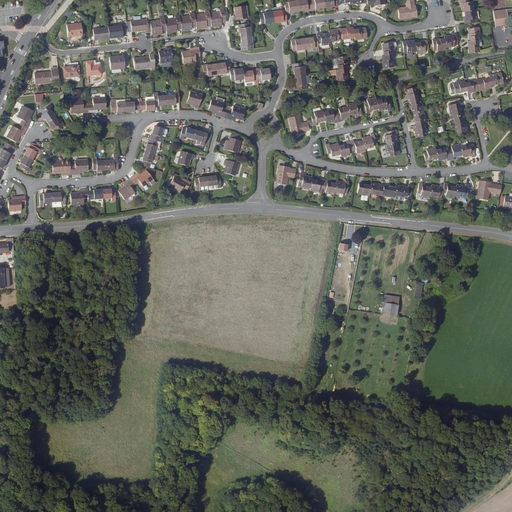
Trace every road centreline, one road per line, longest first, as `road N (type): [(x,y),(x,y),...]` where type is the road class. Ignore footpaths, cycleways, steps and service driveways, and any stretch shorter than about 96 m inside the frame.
road 1 (tertiary): [(511,236),(261,208)]
road 2 (tertiary): [(261,208),(33,228)]
road 3 (residential): [(29,188),(122,173),(139,118)]
road 4 (residential): [(278,54),(286,31),(311,19),(349,14),(382,23)]
road 5 (residential): [(147,43),(63,52),(30,31)]
